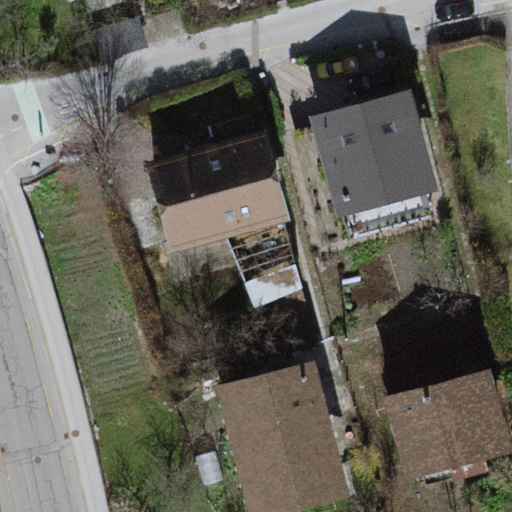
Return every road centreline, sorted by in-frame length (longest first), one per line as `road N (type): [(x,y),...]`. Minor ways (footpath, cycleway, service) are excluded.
road 1 (residential): [(0,122),(412,0)]
road 2 (residential): [(0,325),(49,511)]
